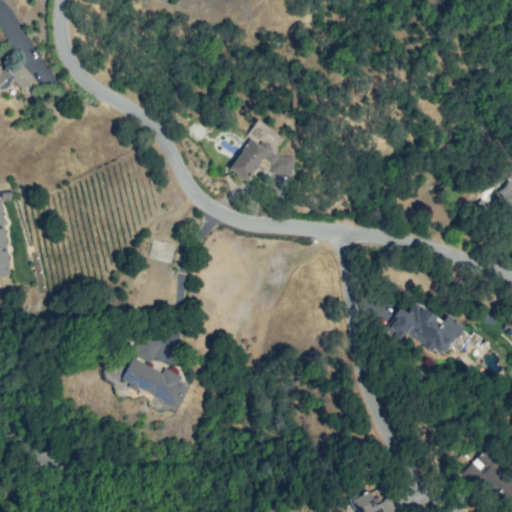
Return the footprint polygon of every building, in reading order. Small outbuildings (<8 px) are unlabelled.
[(39,81),(21,60),(11,69),(0,55),(0,86),(13,75),(27,91),(39,81)] [(232,170),(255,140),(278,156),(295,157),(294,173),(277,175),(278,168),(265,162),(250,181),(232,170)] [(511,183),(511,203),(500,193),(510,182),(511,183)] [(0,201),(1,201),(10,272),(0,273),(0,201)] [(147,257),(169,263),(174,245),(152,239),(147,257)] [(396,320),(454,370),(482,337),(450,310),(443,318),(425,303),(415,314),(406,307),(396,320)] [(150,360),(152,357),(169,362),(177,338),(164,335),(162,341),(142,335),(135,356),(150,360)] [(163,345),(152,337),(127,378),(181,412),(193,392),(185,387),(190,379),(170,367),(165,375),(150,366),(163,345)] [(461,464),(470,492),(486,487),(490,498),(498,495),(501,503),(509,500),(511,508),(511,507),(511,481),(507,483),(499,458),(488,462),(486,456),(461,464)] [(384,488),(394,511),(365,511),(360,497),(384,488)]
